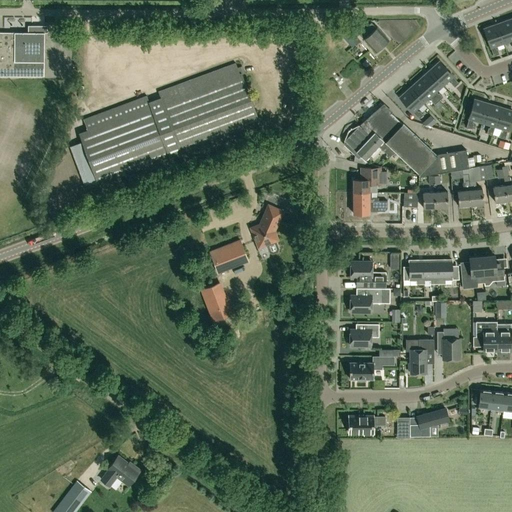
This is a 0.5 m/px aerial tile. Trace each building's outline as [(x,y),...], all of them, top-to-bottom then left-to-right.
[(503,43),(511,39),(511,42),(511,43),(511,27),(509,19),(497,24),(503,43)] [(376,28),(371,22),(359,33),(364,39),(376,52),(389,40),(377,27),(376,28)] [(484,28),(493,56),(499,54),(497,48),(496,49),(495,46),(503,43),(497,24),(484,28)] [(48,25),(29,25),(29,32),(0,31),(0,75),(44,75),(45,32),(48,32),(48,25)] [(353,47),(360,41),(349,28),(342,34),(353,47)] [(443,85),(450,79),(452,81),(450,82),(454,86),(459,83),(439,61),(429,70),(443,85)] [(240,73),(236,63),(158,92),(161,98),(150,102),(147,95),(84,119),(88,130),(79,133),(98,184),(170,158),(182,154),(182,153),(187,151),(190,160),(231,144),(228,136),(261,124),(242,73),(240,73)] [(439,100),(443,97),(439,93),(438,93),(436,91),(443,85),(429,70),(419,79),(439,100)] [(423,103),(430,97),(432,99),(431,100),(435,104),(439,100),(419,79),(410,88),(423,103)] [(399,97),(419,118),(423,114),(419,110),(418,111),(416,109),(423,103),(410,88),(399,97)] [(488,103),(475,99),(466,127),(472,128),(473,123),(472,122),(473,119),(482,122),(488,103)] [(448,101),(444,113),(455,116),(458,105),(448,101)] [(488,103),(482,122),(491,125),(490,128),(488,127),(487,133),(492,135),(495,126),(494,126),(500,107),(488,103)] [(422,109),(429,118),(434,114),(426,105),(422,109)] [(470,168),(468,156),(467,150),(437,155),(404,123),(403,124),(384,107),(365,123),(396,151),(421,176),(463,170),(468,168),(470,168)] [(511,110),(500,107),(494,126),(495,126),(503,129),(502,132),(501,131),(499,137),(505,138),(511,114),(511,110)] [(432,119),(430,125),(441,129),(443,122),(432,119)] [(361,127),(345,144),(359,158),(361,156),(366,160),(379,146),(391,157),(396,151),(365,123),(361,127)] [(508,149),(510,143),(500,140),(498,146),(508,149)] [(487,178),(493,177),(491,164),(484,165),(487,178)] [(506,185),(508,200),(511,199),(511,183),(511,184),(510,175),(509,175),(508,170),(507,165),(502,166),(503,169),(504,177),(506,185)] [(482,205),(482,204),(484,203),(483,188),(477,189),(476,181),(481,180),(479,166),(475,167),(470,168),(468,168),(472,205),(477,204),(477,206),(482,205)] [(354,192),(377,192),(377,184),(381,184),(381,183),(387,183),(388,171),(381,171),(381,169),(371,169),(371,167),(361,167),(362,179),(354,180),(354,192)] [(460,206),(472,205),(468,168),(463,170),(463,174),(464,181),(463,182),(464,190),(458,191),(460,206)] [(496,202),(508,200),(506,185),(493,187),(496,202)] [(369,205),(370,209),(378,209),(378,211),(385,211),(388,208),(388,200),(379,200),(379,197),(377,197),(377,192),(354,192),(354,205),(369,205)] [(418,207),(419,193),(405,192),(404,206),(418,207)] [(436,207),(435,192),(423,192),(424,207),(436,207)] [(435,192),(436,207),(448,206),(448,192),(435,192)] [(277,243),(281,241),(277,230),(286,210),(268,202),(259,222),(248,226),(258,250),(267,247),(269,252),(272,254),(277,252),(279,248),(277,243)] [(370,213),(370,209),(369,205),(354,205),(354,213),(370,213)] [(249,260),(240,238),(208,250),(217,273),(249,260)] [(493,283),(505,282),(503,260),(496,261),(496,255),(483,256),(484,274),(485,288),(490,287),(493,283)] [(484,274),(483,256),(470,257),(471,270),(462,271),(464,288),(477,286),(478,275),(484,274)] [(421,283),(422,261),(419,261),(419,259),(410,260),(410,275),(404,275),(404,280),(417,280),(418,283),(421,283)] [(439,282),(438,261),(433,261),(433,259),(424,259),(424,261),(422,261),(421,283),(425,283),(425,280),(432,279),(432,283),(439,282)] [(438,261),(439,282),(446,282),(446,279),(460,278),(459,269),(453,269),(453,259),(443,259),(443,261),(438,261)] [(386,285),(386,271),(372,271),(372,261),(351,261),(351,277),(366,277),(366,285),(386,285)] [(213,321),(232,313),(220,282),(201,289),(213,321)] [(295,300),(298,290),(287,286),(284,296),(295,300)] [(368,287),(368,295),(351,295),(351,311),(371,311),(372,302),(390,302),(390,288),(368,287)] [(446,302),(435,302),(435,317),(446,317),(446,302)] [(497,350),(497,323),(497,321),(476,321),(476,336),(483,336),(483,350),(497,350)] [(379,336),(379,323),(366,323),(366,329),(350,329),(350,345),(371,345),(371,336),(379,336)] [(511,350),(511,342),(511,323),(497,323),(497,350),(511,350)] [(459,338),(452,338),(443,338),(443,331),(437,331),(437,344),(443,344),(443,359),(459,359),(459,338)] [(426,373),(426,351),(433,351),(433,339),(418,339),(418,349),(410,349),(411,362),(408,362),(408,370),(411,370),(411,373),(426,373)] [(395,364),(395,356),(377,355),(377,362),(350,362),(350,378),(357,378),(357,380),(366,380),(366,378),(374,378),(375,368),(383,368),(383,364),(395,364)] [(493,391),(481,389),(479,407),(491,409),(493,391)] [(491,409),(503,410),(505,392),(493,391),(491,409)] [(503,410),(511,410),(511,393),(505,392),(503,410)] [(449,420),(446,408),(417,416),(419,424),(410,424),(410,436),(430,436),(430,425),(449,420)] [(349,416),(349,432),(364,432),(364,435),(372,434),(372,432),(373,432),(373,424),(385,424),(385,416),(349,416)] [(409,437),(409,424),(396,424),(396,429),(403,429),(403,437),(409,437)] [(129,463),(118,454),(107,469),(108,470),(100,479),(110,487),(118,477),(128,485),(141,469),(131,461),(130,461),(129,463)] [(75,511),(91,491),(78,480),(53,511),(75,511)]
